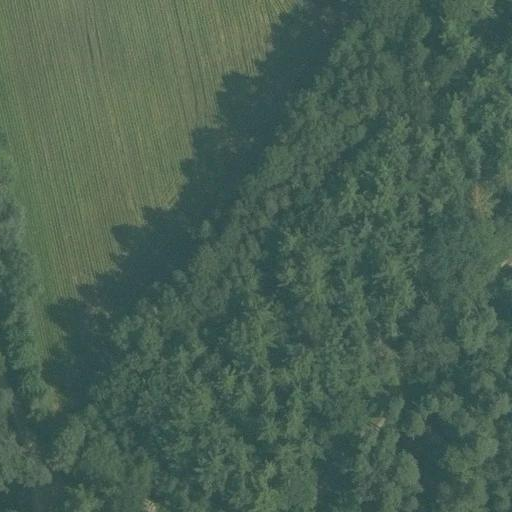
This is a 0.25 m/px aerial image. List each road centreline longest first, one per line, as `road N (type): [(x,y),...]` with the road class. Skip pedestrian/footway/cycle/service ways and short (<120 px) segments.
road 1 (track): [(300,511),(511,250)]
road 2 (track): [(0,388),(53,480),(103,511)]
